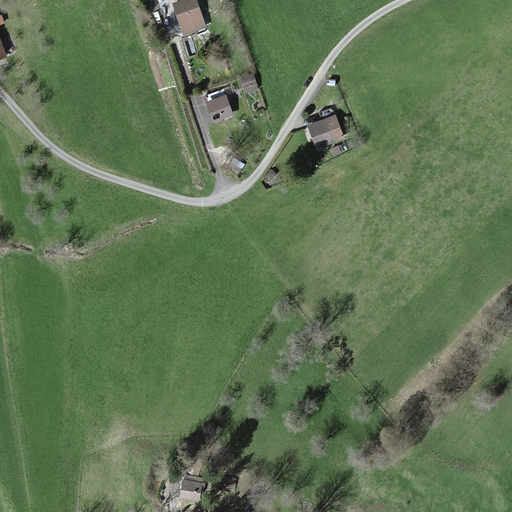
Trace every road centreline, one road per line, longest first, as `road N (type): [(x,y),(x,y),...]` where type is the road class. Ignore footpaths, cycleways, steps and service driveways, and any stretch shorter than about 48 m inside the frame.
road 1 (track): [(228,196),(253,178),(347,38),(403,0)]
road 2 (residential): [(0,90),(51,147),(95,172),(189,200),(228,196)]
